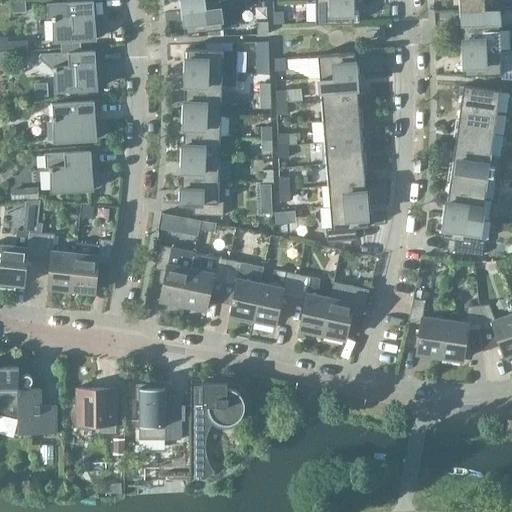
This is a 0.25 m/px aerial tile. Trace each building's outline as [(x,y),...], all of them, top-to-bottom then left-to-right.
[(25,0),(12,1),(13,13),(25,12),(25,0)] [(93,0),(51,3),(46,3),(46,5),(47,5),(48,17),(51,17),(51,20),(53,41),(95,38),(95,37),(100,37),(103,34),(104,30),(103,26),(99,23),(94,24),(93,0)] [(181,0),(182,10),(219,6),(232,4),(231,0),(181,0)] [(352,21),(352,0),(315,1),(315,24),(352,23),(352,21)] [(460,0),(461,10),(498,8),(497,0),(460,0)] [(250,19),(249,3),(236,4),(237,20),(250,19)] [(185,33),(222,28),(235,27),(232,4),(219,6),(182,10),(185,31),(184,31),(185,33)] [(499,30),(498,8),(461,10),(462,31),(499,30)] [(282,11),(272,12),(273,24),(283,24),(282,11)] [(257,22),(257,34),(267,34),(267,22),(257,22)] [(462,31),(462,53),(499,51),(499,30),(462,31)] [(27,40),(8,41),(8,52),(28,51),(27,40)] [(257,42),(258,54),(268,54),(267,42),(257,42)] [(185,50),(186,50),(185,71),(222,73),(235,73),(236,51),(185,49),(185,50)] [(41,55),(38,57),(53,70),(53,71),(54,71),(55,89),(54,89),(55,91),(96,88),(94,51),(52,53),(41,55)] [(500,74),(499,51),(462,53),(463,74),(463,76),(500,74)] [(354,52),(351,53),(317,55),(318,78),(355,75),(354,54),(354,52)] [(284,70),(284,58),(274,59),(274,71),(284,70)] [(221,94),(222,73),(185,71),(184,93),(221,94)] [(318,78),(320,100),(357,97),(355,75),(318,78)] [(259,84),(259,96),(269,95),(269,83),(259,84)] [(499,91),(462,85),(459,108),(496,113),(499,91)] [(275,91),(275,103),(285,102),(285,90),(275,91)] [(184,93),(183,114),(220,116),(221,94),(184,93)] [(269,95),(259,96),(260,108),(270,107),(269,95)] [(322,121),(351,119),(359,118),(357,97),(320,100),(322,121)] [(51,105),(52,105),(52,116),(51,116),(52,121),(53,120),(54,139),(53,139),(53,141),(95,139),(95,137),(100,137),(104,135),(105,130),(103,126),(99,124),(94,124),(93,101),(51,103),(51,105)] [(276,115),(286,114),(285,102),(275,103),(276,115)] [(493,134),(496,113),(459,108),(456,129),(493,134)] [(220,137),(220,116),(183,114),(182,136),(220,137)] [(359,118),(351,119),(322,121),(324,143),(361,140),(359,118)] [(260,127),(261,139),(271,139),(270,127),(260,127)] [(456,129),(453,150),(490,156),(493,134),(456,129)] [(296,145),(296,133),(277,134),(277,146),(287,146),(296,145)] [(182,136),(181,158),(219,159),(220,137),(182,136)] [(261,151),(271,151),(271,139),(261,139),(261,151)] [(324,143),(325,164),(362,161),(361,140),(324,143)] [(287,158),(287,146),(277,146),(277,158),(287,158)] [(487,177),(490,156),(453,150),(450,172),(487,177)] [(92,189),(92,188),(97,188),(100,185),(102,180),(100,176),(96,174),(91,174),(90,151),(43,154),(43,156),(44,155),(45,167),(48,167),(49,171),(50,171),(51,189),(50,190),(50,191),(92,189)] [(181,158),(181,179),(218,181),(219,159),(181,158)] [(364,183),(362,161),(325,164),(327,186),(364,183)] [(102,166),(103,185),(113,185),(112,165),(102,166)] [(262,183),(272,182),(272,170),(262,170),(262,183)] [(484,199),(487,177),(450,172),(447,193),(484,199)] [(278,177),(278,189),(288,189),(288,177),(278,177)] [(180,202),(181,202),(193,202),(193,213),(192,213),(192,214),(222,216),(223,202),(217,201),(218,181),(181,179),(180,202)] [(327,186),(329,207),(366,204),(364,183),(327,186)] [(288,189),(278,189),(279,201),(289,201),(288,189)] [(447,193),(444,215),(481,220),(484,199),(447,193)] [(331,228),(325,229),(326,243),(356,240),(356,239),(355,239),(355,228),(368,227),(368,225),(367,225),(366,204),(329,207),(331,228)] [(162,213),(159,229),(175,231),(177,216),(162,213)] [(478,240),(481,220),(444,215),(441,235),(440,235),(440,237),(454,239),(452,250),(452,251),(481,255),(483,241),(478,240)] [(0,287),(15,289),(15,283),(24,284),(27,256),(38,257),(41,233),(16,230),(15,246),(0,244),(0,287)] [(47,287),(71,289),(75,252),(52,250),(53,234),(41,233),(38,257),(50,258),(47,287)] [(75,243),(75,252),(71,289),(94,292),(98,263),(107,264),(109,264),(112,240),(99,238),(98,245),(75,243)] [(159,299),(182,304),(190,268),(180,266),(180,263),(180,258),(180,254),(182,249),(171,247),(157,245),(154,269),(155,269),(165,271),(159,299)] [(212,281),(223,283),(228,259),(193,252),(190,268),(182,304),(206,309),(212,281)] [(252,319),(260,282),(263,267),(228,259),(223,283),(235,286),(228,314),(252,319)] [(270,284),(260,282),(252,319),(275,324),(281,296),(293,298),(298,274),(274,269),(270,284)] [(298,329),(321,334),(329,297),(318,294),(319,283),(320,279),(298,274),(293,298),(304,300),(298,329)] [(362,313),(368,290),(333,281),(329,297),(321,334),(345,339),(351,310),(361,312),(361,313),(362,313)] [(402,292),(389,290),(384,319),(398,321),(402,292)] [(415,353),(439,356),(444,319),(422,316),(423,300),(412,299),(407,322),(408,322),(419,324),(415,353)] [(488,304),(477,305),(480,330),(493,328),(503,356),(511,352),(511,313),(491,320),(488,304)] [(464,323),(444,319),(439,356),(462,360),(466,331),(480,330),(477,305),(466,306),(464,323)] [(0,407),(2,409),(9,413),(13,414),(17,414),(17,433),(55,433),(55,405),(39,405),(39,388),(30,388),(30,384),(31,380),(30,376),(26,375),(22,376),(18,376),(18,367),(0,366),(0,407)] [(234,383),(226,381),(201,381),(201,386),(193,386),(193,405),(193,478),(202,478),(210,471),(206,463),(203,455),(200,447),(200,439),(200,431),(203,425),(206,420),(212,425),(219,428),(227,429),(234,427),(241,423),(246,417),(248,409),(248,401),(246,394),(241,387),(234,383)] [(151,384),(135,384),(135,400),(137,400),(138,426),(138,439),(163,439),(180,439),(180,405),(169,405),(169,398),(164,398),(164,387),(151,387),(151,384)] [(73,409),(72,412),(72,416),(73,420),(76,420),(76,425),(77,425),(80,429),(85,430),(90,429),(94,425),(99,425),(99,433),(115,433),(114,387),(76,388),(76,409),(73,409)]
